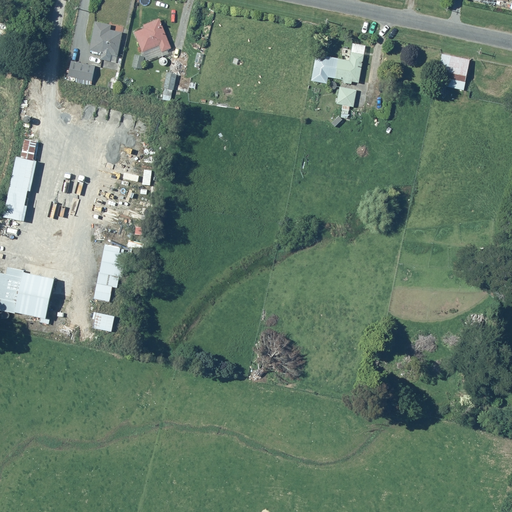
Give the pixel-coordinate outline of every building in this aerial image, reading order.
[(172,47),(160,18),(144,25),(145,28),(135,32),(142,53),(160,45),(163,51),(172,47)] [(111,25),(95,21),(90,50),(102,53),(101,59),(111,61),(112,54),(118,56),(123,32),(110,29),(111,25)] [(9,34),(0,31),(0,62),(3,64),(9,34)] [(365,54),(351,51),(350,60),(329,56),(325,76),(344,80),(344,83),(352,84),(353,81),(360,82),(365,54)] [(471,59),(443,53),(435,92),(445,94),(446,86),(465,90),(471,59)] [(142,68),(144,56),(135,54),(133,66),(142,68)] [(169,61),(169,60),(168,60),(168,59),(168,58),(167,58),(167,57),(166,57),(166,56),(165,56),(164,56),(163,56),(162,56),(162,57),(161,57),(161,58),(160,58),(160,59),(159,59),(159,60),(159,61),(159,62),(160,62),(160,63),(160,64),(161,64),(161,65),(162,65),(163,65),(163,66),(164,66),(165,66),(165,65),(166,65),(167,65),(167,64),(168,64),(168,63),(168,62),(169,62),(169,61)] [(96,65),(72,60),(68,76),(93,81),(96,65)] [(119,68),(119,67),(119,66),(119,65),(118,65),(118,64),(117,64),(116,64),(115,63),(114,63),(114,64),(113,64),(112,64),(112,65),(111,65),(111,66),(111,67),(110,67),(110,68),(110,69),(111,69),(111,70),(111,71),(112,71),(112,72),(113,72),(114,72),(115,72),(116,72),(117,72),(118,72),(118,71),(119,70),(119,69),(119,68)] [(178,75),(167,73),(167,74),(164,73),(163,79),(165,80),(164,88),(176,90),(178,75)] [(337,86),(337,85),(337,84),(336,83),(336,82),(335,82),(334,82),(333,82),(332,82),(331,82),(331,83),(330,83),(330,84),(329,84),(329,85),(329,86),(329,87),(329,88),(330,88),(330,89),(331,89),(331,90),(332,90),(333,90),(334,90),(335,90),(335,89),(336,89),(336,88),(337,88),(337,87),(337,86)] [(357,90),(341,87),(337,103),(343,105),(342,109),(352,110),(352,106),(354,107),(357,90)] [(17,157),(4,217),(25,221),(37,161),(34,160),(37,142),(25,139),(21,158),(17,157)] [(99,272),(94,299),(110,301),(113,287),(117,288),(119,276),(122,277),(128,250),(123,249),(122,253),(120,252),(120,248),(105,246),(100,273),(99,272)] [(24,270),(8,267),(7,274),(0,272),(0,299),(0,310),(15,313),(15,311),(47,318),(55,279),(24,273),(24,270)] [(115,316),(94,312),(91,327),(112,332),(115,316)]
